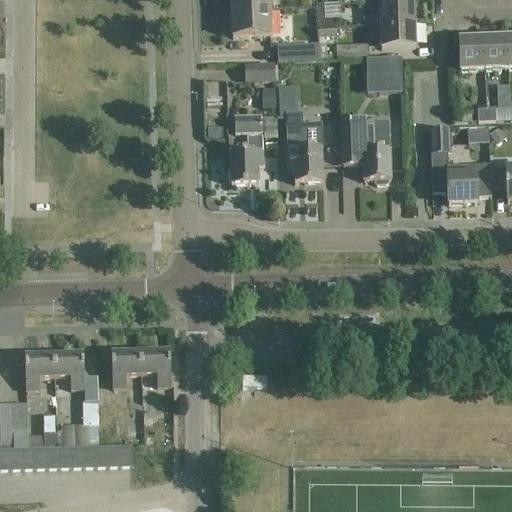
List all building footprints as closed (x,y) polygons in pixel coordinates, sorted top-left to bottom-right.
[(231,0),(232,14),(270,13),(269,0),(231,0)] [(345,13),(346,0),(328,0),(328,12),(345,13)] [(380,29),(414,28),(413,3),(379,5),(380,29)] [(315,8),(317,32),(336,31),(336,22),(326,22),(326,8),(315,8)] [(271,41),(270,13),(232,14),(233,42),(271,41)] [(414,28),(380,29),(381,53),(415,52),(414,28)] [(337,41),(336,31),(317,32),(317,42),(337,41)] [(507,42),(483,43),(485,75),(509,74),(507,42)] [(460,76),(485,75),(483,43),(459,44),(460,76)] [(326,48),(315,49),(315,66),(327,65),(326,48)] [(277,67),(315,66),(315,49),(277,50),(277,67)] [(368,50),(336,50),(336,64),(368,63),(368,50)] [(401,63),(378,64),(379,98),(402,97),(401,63)] [(246,86),(278,85),(277,69),(246,70),(246,86)] [(275,92),(262,93),(263,111),(275,110),(275,92)] [(291,95),(277,95),(278,116),(292,116),(291,95)] [(510,113),(486,114),(487,126),(510,125),(510,113)] [(477,126),(487,126),(486,114),(477,114),(477,126)] [(321,153),(302,154),(301,117),(285,118),(287,154),(288,174),(294,174),(294,188),(322,187),(321,153)] [(234,119),(234,127),(235,138),(264,137),(264,143),(278,142),(277,121),(261,121),(261,118),(234,119)] [(372,124),(341,125),(343,171),(359,170),(363,170),(364,186),(374,186),(375,188),(377,190),(386,190),(388,188),(388,185),(391,185),(389,155),(373,155),(372,124)] [(475,170),(447,171),(447,157),(450,157),(449,133),(430,134),(432,199),(448,198),(448,209),(477,208),(477,203),(491,202),(491,192),(490,174),(490,170),(475,170)] [(500,133),(489,139),(495,149),(506,142),(500,133)] [(488,135),(477,135),(477,143),(482,147),(488,147),(488,135)] [(229,186),(231,186),(231,190),(258,189),(258,173),(263,173),(261,141),(247,142),(248,156),(230,156),(230,177),(229,177),(229,186)] [(511,172),(506,173),(490,174),(491,192),(507,192),(507,207),(511,207),(511,172)] [(170,357),(140,358),(141,381),(156,381),(156,393),(171,392),(170,357)] [(111,358),(112,378),(112,394),(126,394),(125,382),(141,381),(140,358),(111,358)] [(54,360),(55,383),(69,383),(70,395),(84,395),(83,359),(54,360)] [(25,361),(25,381),(26,396),(39,396),(39,384),(55,383),(54,360),(25,361)] [(302,368),(290,368),(290,380),(302,380),(302,368)] [(239,392),(264,394),(264,379),(240,378),(239,392)] [(56,452),(59,452),(71,451),(83,451),(95,451),(98,451),(97,406),(82,406),(83,430),(55,430),(56,452)] [(14,453),(13,409),(0,408),(0,453),(10,453),(14,453)] [(26,408),(13,409),(14,453),(23,453),(35,452),(47,452),(56,452),(55,430),(55,420),(43,421),(44,440),(27,440),(26,408)] [(108,450),(98,451),(95,451),(96,473),(108,472),(108,450)] [(108,472),(120,472),(120,450),(108,450),(108,472)] [(120,450),(120,472),(133,472),(132,450),(120,450)] [(60,474),(72,473),(71,451),(59,452),(60,474)] [(84,473),(83,451),(71,451),(72,473),(84,473)] [(84,473),(96,473),(95,451),(83,451),(84,473)] [(35,474),(35,452),(23,453),(23,475),(35,474)] [(35,474),(47,474),(47,452),(35,452),(35,474)] [(59,452),(56,452),(47,452),(47,474),(60,474),(59,452)] [(10,453),(0,453),(0,475),(11,475),(10,453)] [(10,453),(11,475),(23,475),(23,453),(14,453),(10,453)]
